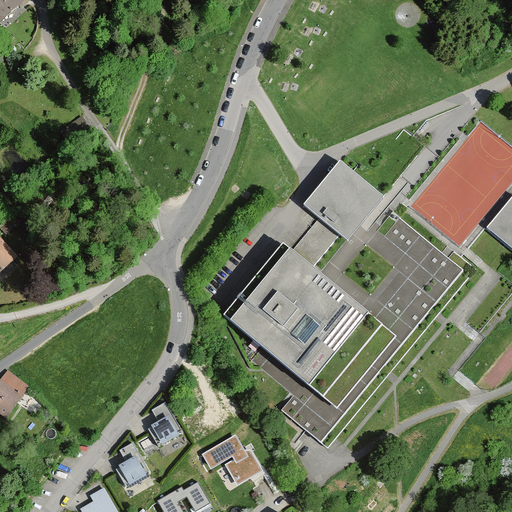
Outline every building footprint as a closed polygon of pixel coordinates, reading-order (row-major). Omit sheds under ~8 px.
[(0,0),(0,25),(1,27),(29,0),(0,0)] [(89,131),(82,118),(62,130),(69,143),(89,131)] [(476,270),(460,257),(485,228),(511,250),(511,183),(489,211),(454,252),(398,206),(377,231),(366,245),(353,234),(384,196),(340,160),(303,206),(319,219),(291,251),(283,245),(223,314),(263,348),(304,384),(294,396),(282,410),(321,443),(328,449),(476,270)] [(0,278),(16,263),(0,247),(0,278)] [(28,387),(8,372),(0,381),(0,411),(8,417),(28,387)] [(181,431),(165,403),(152,411),(159,423),(149,429),(157,445),(181,431)] [(235,437),(204,455),(211,467),(233,454),(237,461),(229,465),(238,481),(259,469),(250,454),(245,456),(235,437)] [(149,471),(133,443),(120,451),(127,463),(116,469),(125,485),(149,471)] [(182,487),(176,490),(182,500),(187,497),(194,511),(195,511),(210,504),(198,482),(184,490),(182,487)] [(116,511),(104,489),(91,496),(95,503),(82,510),(82,511),(116,511)] [(176,490),(157,501),(163,511),(183,511),(178,502),(182,500),(176,490)]
